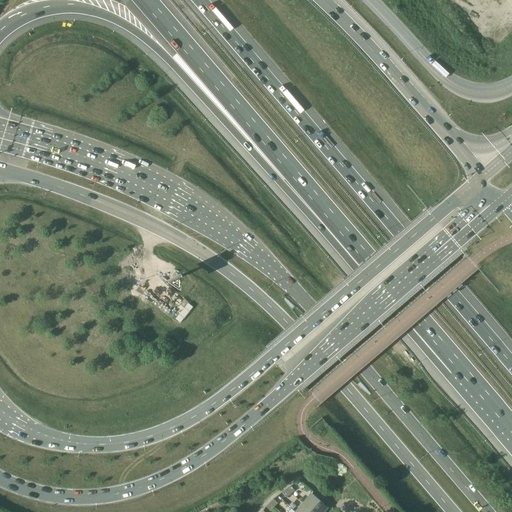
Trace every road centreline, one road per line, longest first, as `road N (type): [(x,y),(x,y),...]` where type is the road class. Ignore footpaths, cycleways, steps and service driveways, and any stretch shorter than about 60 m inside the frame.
road 1 (primary): [(487,511),(286,281),(244,244),(149,184),(7,133)]
road 2 (motorway): [(0,32),(55,7),(104,13),(135,30),(456,365)]
road 3 (primary): [(0,479),(41,494),(95,497),(175,472),(295,381),(499,197)]
road 4 (primary): [(480,175),(212,405),(176,427),(94,444),(34,434),(0,414)]
road 5 (primary): [(0,169),(120,212),(225,270),(277,315),(451,511)]
road 6 (motorway): [(146,0),(456,365)]
road 7 (motorway): [(511,361),(203,0)]
road 8 (motorway): [(480,175),(322,0)]
road 9 (unclassified): [(370,0),(454,86),(484,93),(511,85)]
